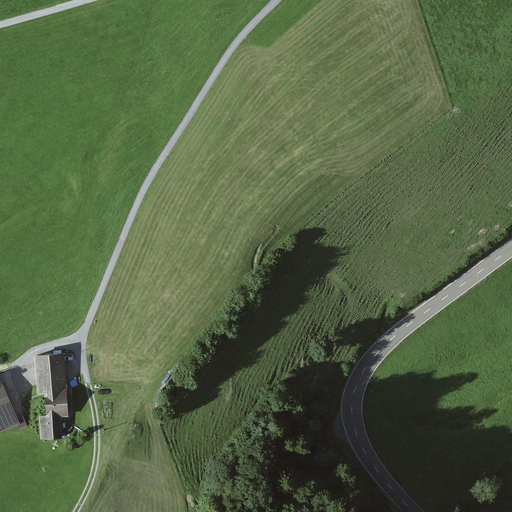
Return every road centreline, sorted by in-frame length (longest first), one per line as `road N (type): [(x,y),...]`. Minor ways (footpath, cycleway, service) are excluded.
road 1 (unclassified): [(70,511),(97,450),(83,334),(144,185),(241,35),(273,0)]
road 2 (tertiary): [(511,247),(400,331),(354,391),(358,439),(412,511)]
